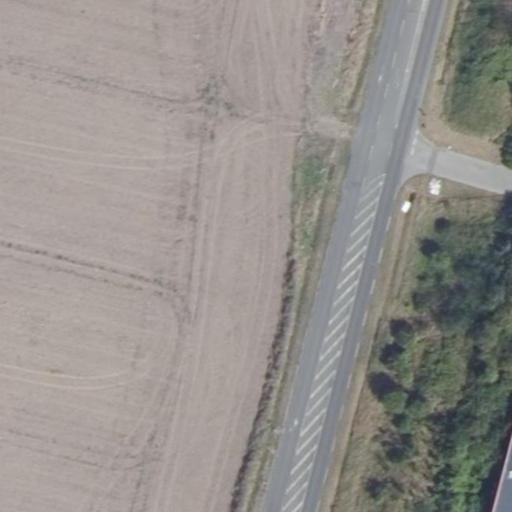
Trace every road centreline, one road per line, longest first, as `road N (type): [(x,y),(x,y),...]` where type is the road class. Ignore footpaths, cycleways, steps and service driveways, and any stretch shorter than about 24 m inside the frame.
road 1 (secondary): [(366,137),(272,511)]
road 2 (secondary): [(310,511),(400,150)]
road 3 (secondary): [(400,150),(438,0)]
road 4 (secondary): [(399,0),(366,137)]
